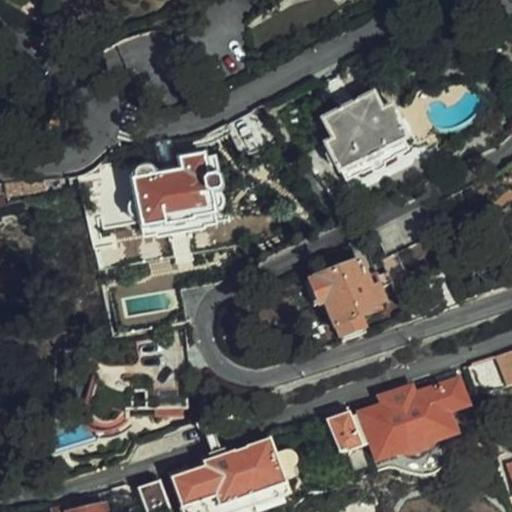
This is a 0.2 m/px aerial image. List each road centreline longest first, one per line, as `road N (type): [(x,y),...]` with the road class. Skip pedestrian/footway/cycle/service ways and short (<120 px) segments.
road 1 (residential): [(511,301),(278,374),(239,378),(215,361),(206,335),(212,307),(261,273),(511,148)]
road 2 (residential): [(0,496),(59,493),(511,339)]
road 3 (residential): [(511,16),(466,1),(428,6),(181,125),(102,130)]
road 4 (residential): [(102,130),(95,104),(0,35)]
